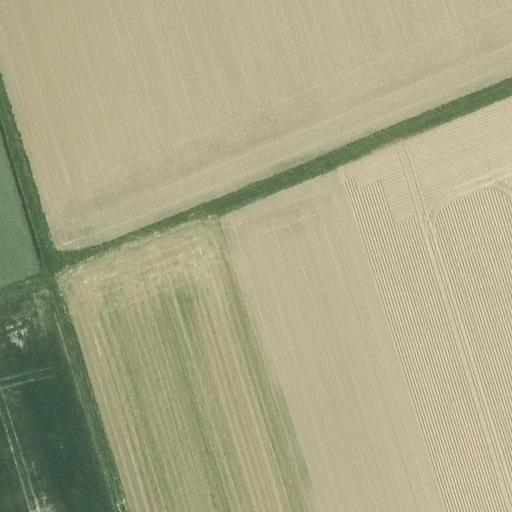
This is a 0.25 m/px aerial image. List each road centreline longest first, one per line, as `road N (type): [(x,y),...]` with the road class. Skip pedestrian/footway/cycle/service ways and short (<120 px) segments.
road 1 (track): [(511,89),(0,299)]
road 2 (track): [(0,93),(130,511)]
